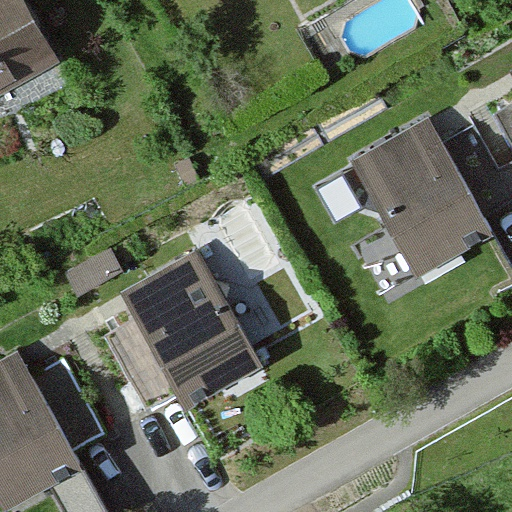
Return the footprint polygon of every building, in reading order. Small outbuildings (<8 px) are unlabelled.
[(0,0),(0,93),(47,67),(9,0),(0,0)] [(511,64),(499,71),(511,94),(511,64)] [(433,142),(474,217),(511,196),(511,98),(486,113),(511,159),(490,171),(465,125),(433,142)] [(433,142),(420,118),(344,159),(350,171),(313,191),(332,225),(369,205),(408,277),(484,236),(474,217),(433,142)] [(247,372),(184,258),(112,297),(125,322),(91,341),(138,425),(169,407),(172,413),(247,372)] [(0,510),(65,476),(3,359),(0,360),(0,510)]
